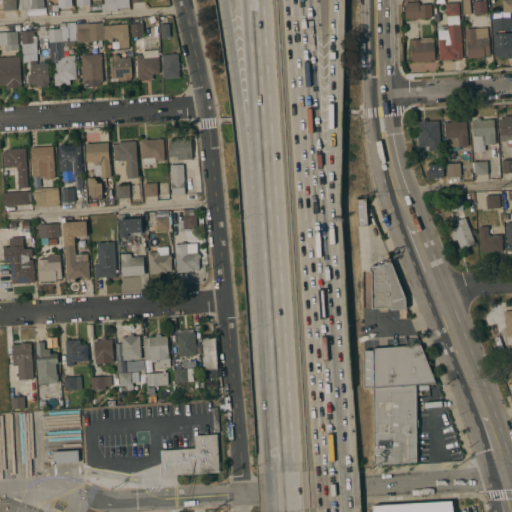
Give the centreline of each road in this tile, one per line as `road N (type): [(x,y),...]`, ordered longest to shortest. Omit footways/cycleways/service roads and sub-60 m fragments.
road 1 (tertiary): [(244,494),(202,67),(186,0)]
road 2 (residential): [(511,476),(244,494)]
road 3 (motorway): [(267,208),(284,470)]
road 4 (motorway): [(316,257),(331,200),(334,0)]
road 5 (motorway): [(316,257),(299,0)]
road 6 (residential): [(225,300),(0,316)]
road 7 (motorway): [(222,0),(240,128),(267,208)]
road 8 (motorway): [(329,466),(316,257)]
road 9 (motorway): [(253,0),(267,208)]
road 10 (residential): [(206,106),(0,120)]
road 11 (residential): [(511,86),(381,94)]
